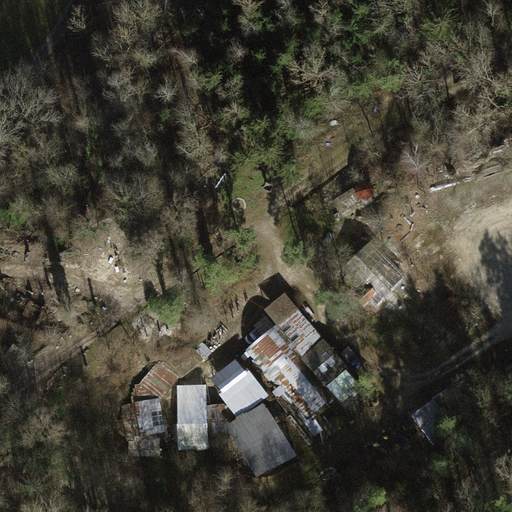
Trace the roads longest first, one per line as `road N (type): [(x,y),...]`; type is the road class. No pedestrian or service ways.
road 1 (track): [(511,43),(0,401)]
road 2 (track): [(143,306),(107,290),(0,275)]
road 3 (track): [(511,423),(431,511)]
